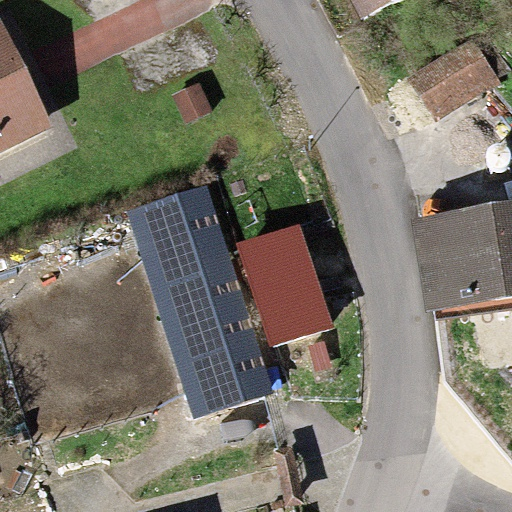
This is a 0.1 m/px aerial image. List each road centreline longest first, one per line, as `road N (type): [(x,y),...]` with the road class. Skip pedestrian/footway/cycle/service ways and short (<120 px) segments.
road 1 (tertiary): [(278,0),(339,129),(382,248),(399,379),(385,479)]
road 2 (residential): [(385,479),(511,510)]
